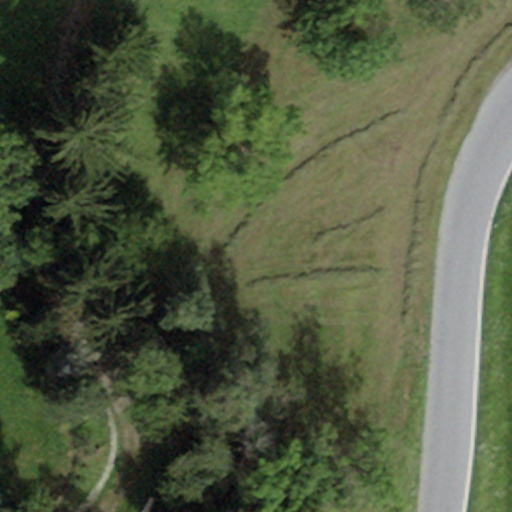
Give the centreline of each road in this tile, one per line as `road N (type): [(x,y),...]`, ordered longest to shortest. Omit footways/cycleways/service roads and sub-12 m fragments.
road 1 (track): [(109,511),(124,493),(132,447),(107,383),(29,250),(19,186),(26,127),(83,0)]
road 2 (tertiary): [(511,115),(474,202),(462,265),(441,511)]
